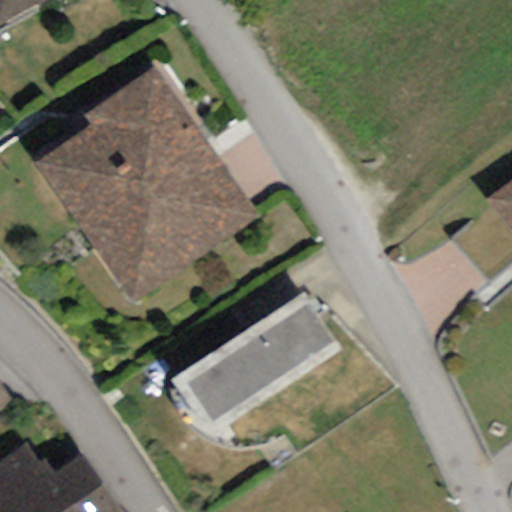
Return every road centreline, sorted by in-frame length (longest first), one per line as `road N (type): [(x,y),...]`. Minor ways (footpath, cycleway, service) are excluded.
road 1 (residential): [(475,494),(325,193),(203,0)]
road 2 (residential): [(0,325),(90,432),(144,511)]
